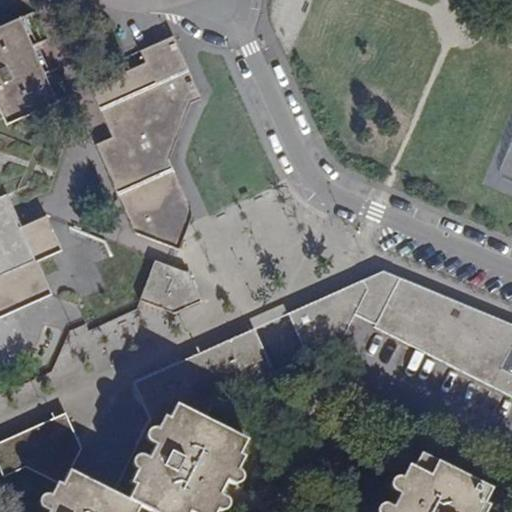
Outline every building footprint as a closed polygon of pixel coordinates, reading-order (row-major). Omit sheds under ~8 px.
[(23,13),(0,23),(0,123),(0,124),(61,97),(23,13)] [(147,66),(88,94),(110,143),(93,151),(134,238),(176,255),(192,214),(169,159),(189,104),(201,99),(176,41),(142,55),(147,66)] [(2,194),(0,195),(0,314),(46,293),(32,262),(56,250),(41,216),(17,227),(2,194)] [(174,314),(201,301),(188,274),(171,267),(156,260),(140,301),(174,314)] [(360,340),(370,319),(391,329),(389,335),(511,395),(511,325),(384,273),(310,306),(329,354),(360,340)] [(136,482),(151,489),(158,474),(154,472),(162,456),(167,458),(183,426),(178,424),(186,408),(190,410),(197,396),(228,412),(235,397),(295,370),(274,322),(143,380),(164,426),(136,482)] [(158,474),(151,489),(160,494),(197,511),(224,511),(226,509),(229,511),(238,494),(234,493),(239,483),(242,485),(249,471),(246,470),(250,460),(253,462),(261,446),(258,445),(265,430),(228,412),(197,396),(190,410),(186,408),(178,424),(183,426),(167,458),(162,456),(154,472),(158,474)] [(51,458),(79,472),(84,474),(91,460),(98,446),(81,408),(17,436),(31,468),(51,458)] [(436,471),(442,457),(425,451),(419,465),(436,471)] [(160,494),(151,489),(136,482),(91,460),(84,474),(79,472),(71,489),(75,491),(65,511),(156,511),(157,510),(153,508),(160,494)] [(473,511),(482,497),(412,462),(405,478),(400,476),(392,493),(396,495),(392,504),(387,503),(382,511),(473,511)]
